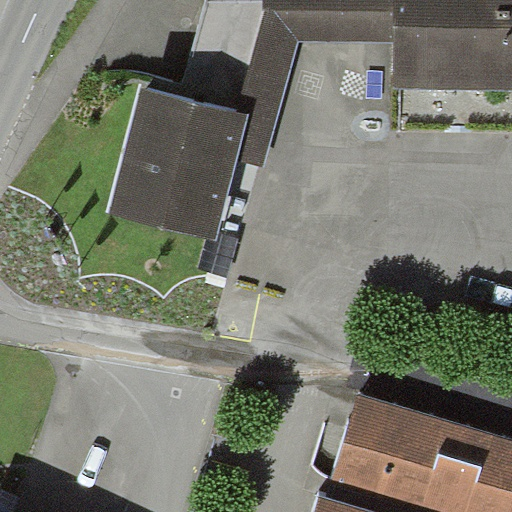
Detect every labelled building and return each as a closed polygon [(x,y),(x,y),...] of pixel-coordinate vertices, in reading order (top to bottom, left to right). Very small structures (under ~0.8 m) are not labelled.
[(511,0),(269,0),(270,1),(270,16),(395,19),(397,47),(397,97),(511,97),(511,0)] [(270,1),(207,1),(173,103),(239,120),(270,16),(270,1)] [(300,45),(397,47),(395,19),(270,16),(239,120),(248,123),(239,164),(265,170),(300,45)] [(239,164),(248,123),(239,120),(173,103),(144,97),(105,214),(217,245),(239,164)] [(511,511),(511,428),(356,382),(316,511),(511,511)]
